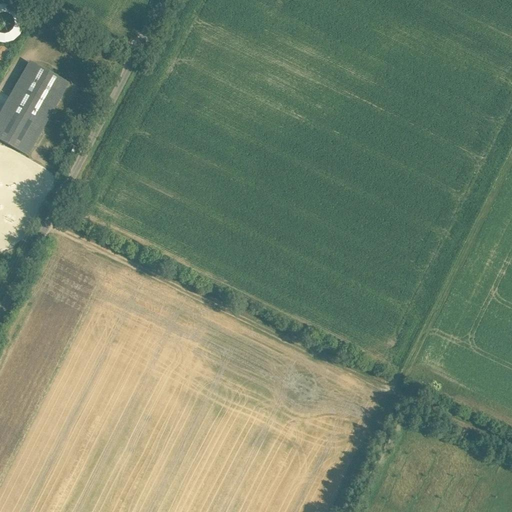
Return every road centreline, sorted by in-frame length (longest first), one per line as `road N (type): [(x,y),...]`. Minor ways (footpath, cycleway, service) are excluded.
road 1 (track): [(395,393),(46,222)]
road 2 (unclassified): [(163,0),(0,314)]
road 3 (track): [(511,158),(395,393)]
road 4 (track): [(511,449),(395,393)]
